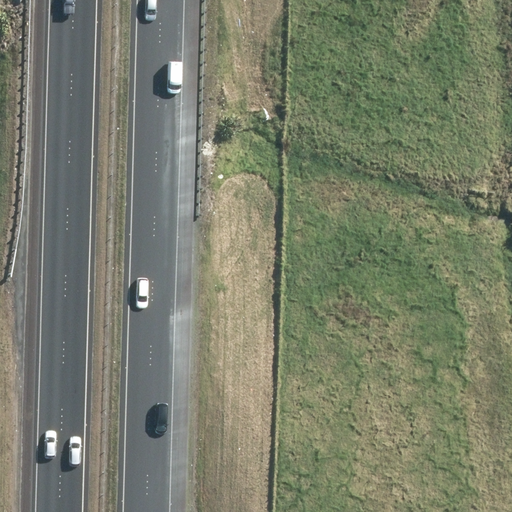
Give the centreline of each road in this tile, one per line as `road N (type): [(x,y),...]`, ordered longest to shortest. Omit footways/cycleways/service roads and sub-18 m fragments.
road 1 (motorway): [(52,511),(68,0)]
road 2 (motorway): [(166,0),(153,511)]
